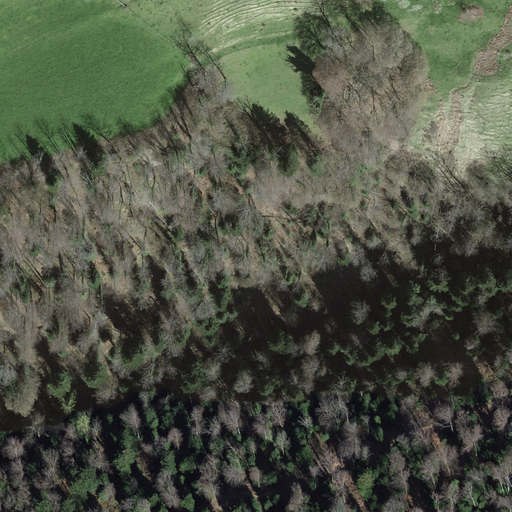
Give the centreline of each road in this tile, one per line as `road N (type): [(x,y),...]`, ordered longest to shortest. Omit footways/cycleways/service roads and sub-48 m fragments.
road 1 (track): [(0,337),(148,301),(346,271)]
road 2 (track): [(200,511),(511,393)]
